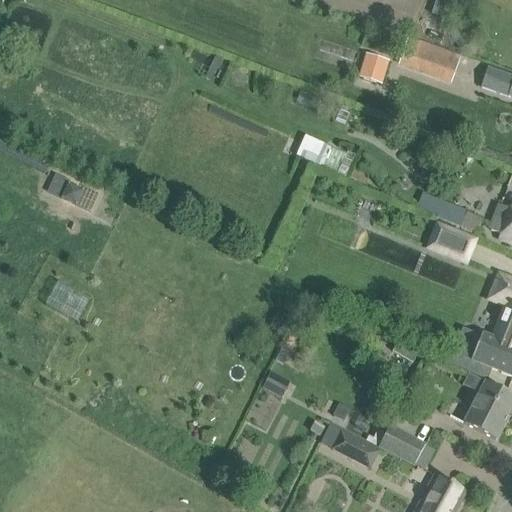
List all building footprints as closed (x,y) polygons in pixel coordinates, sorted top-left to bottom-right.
[(436,0),(431,15),(446,20),(453,0),(436,0)] [(451,84),(458,62),(461,56),(407,38),(398,66),(451,84)] [(358,78),(380,85),(388,63),(366,56),(358,78)] [(480,88),(502,96),(508,77),(487,69),(480,88)] [(295,156),(336,176),(337,173),(345,177),(354,156),(347,153),(345,156),(304,137),(295,156)] [(449,148),(444,159),(457,164),(461,153),(449,148)] [(416,209),(475,236),(482,221),(423,194),(416,209)] [(490,231),(499,235),(497,240),(511,245),(511,205),(509,210),(499,207),(490,231)] [(435,228),(427,251),(465,264),(473,241),(435,228)] [(511,281),(498,276),(497,279),(508,283),(499,305),(505,307),(493,339),(481,334),(470,362),(511,378),(511,281)] [(276,313),(269,327),(283,334),(290,320),(276,313)] [(270,373),(261,389),(268,393),(281,400),(289,384),(277,377),(270,373)] [(479,395),(463,425),(495,441),(511,407),(511,396),(485,383),(485,384),(468,375),(462,386),(479,395)] [(338,406),(333,417),(344,421),(348,410),(338,406)] [(320,445),(369,470),(379,450),(331,424),(320,445)] [(379,447),(414,466),(423,470),(433,451),(389,428),(379,447)] [(434,476),(414,511),(455,511),(466,493),(434,476)]
